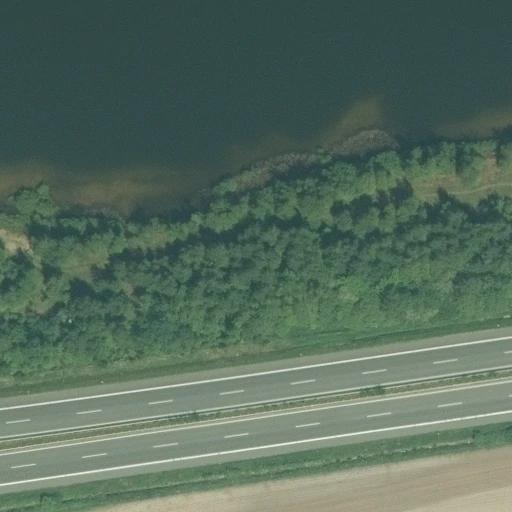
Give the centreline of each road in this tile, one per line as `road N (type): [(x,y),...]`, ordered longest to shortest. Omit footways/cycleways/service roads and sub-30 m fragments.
road 1 (trunk): [(0,472),(511,399)]
road 2 (trunk): [(511,353),(0,424)]
